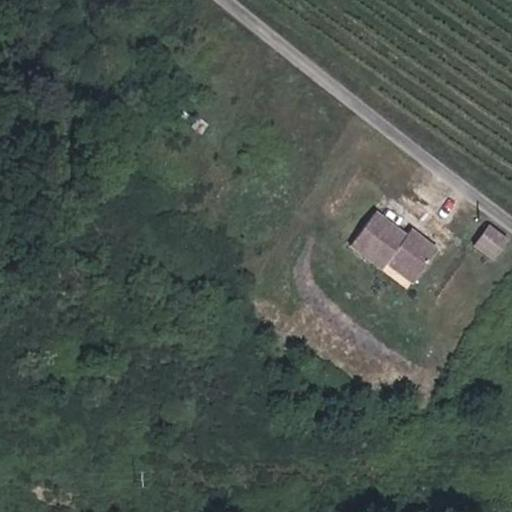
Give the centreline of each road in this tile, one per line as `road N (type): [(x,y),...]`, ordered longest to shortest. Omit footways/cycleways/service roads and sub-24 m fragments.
road 1 (track): [(152,511),(240,354),(386,126)]
road 2 (unclassified): [(511,220),(223,0)]
